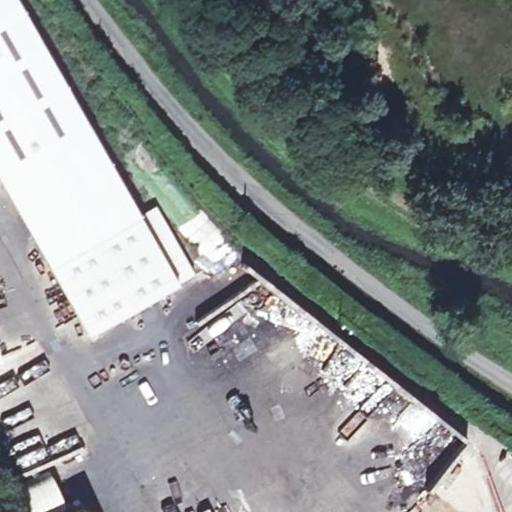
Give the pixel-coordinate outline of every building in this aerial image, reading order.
[(0,0),(0,152),(7,164),(94,107),(27,0),(0,0)] [(157,204),(52,262),(92,332),(198,272),(157,204)] [(210,360),(276,332),(258,289),(192,318),(210,360)] [(435,423),(398,462),(429,492),(444,477),(461,494),(484,470),(435,423)] [(60,511),(54,479),(19,487),(24,511),(60,511)]
